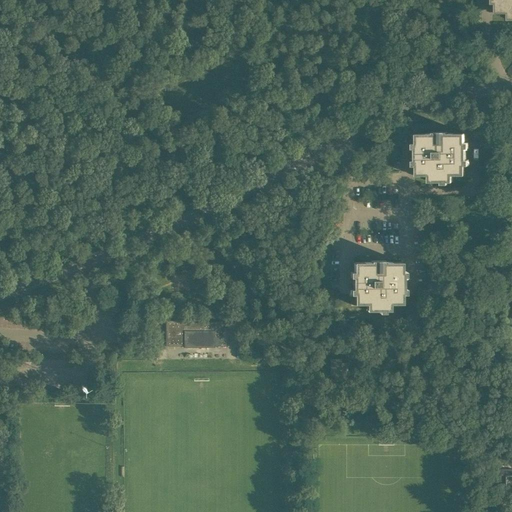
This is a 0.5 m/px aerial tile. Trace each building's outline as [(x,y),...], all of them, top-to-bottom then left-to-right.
[(508,13),(508,18),(511,18),(511,0),(495,0),(496,13),(508,13)] [(416,143),(413,143),(413,166),(416,166),(417,175),(429,175),(429,180),(453,180),(453,175),(465,175),(465,165),(469,165),(469,142),(465,143),(465,133),(416,134),(416,143)] [(350,272),(350,294),(354,294),(354,304),(366,304),(366,309),(390,309),(390,304),(402,304),(402,294),(406,294),(406,271),(402,271),(402,262),(354,262),(354,271),(350,272)] [(166,321),(166,346),(184,346),(184,348),(214,348),(214,346),(227,346),(227,322),(190,322),(190,321),(166,321)] [(327,351),(323,343),(316,346),(319,354),(327,351)] [(330,359),(331,376),(335,376),(335,380),(347,380),(347,363),(341,363),(341,359),(330,359)] [(511,475),(511,469),(498,469),(498,491),(506,492),(506,476),(511,475)]
